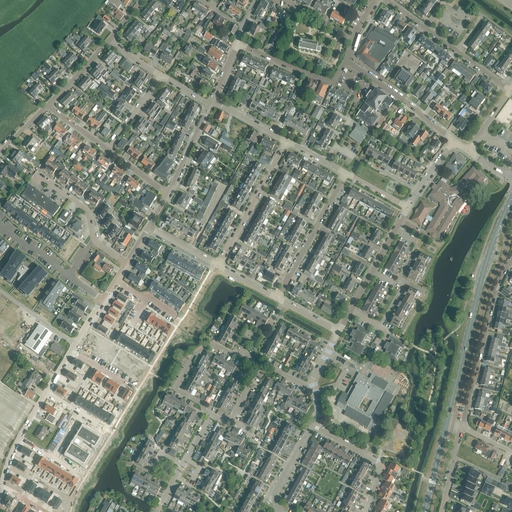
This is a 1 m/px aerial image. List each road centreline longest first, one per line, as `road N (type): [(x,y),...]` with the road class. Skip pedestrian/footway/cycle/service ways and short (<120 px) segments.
road 1 (tertiary): [(446,421),(489,251),(511,196)]
road 2 (residential): [(462,427),(492,297),(510,262)]
road 3 (residential): [(257,368),(213,344),(197,351),(174,389),(212,415)]
road 4 (residential): [(277,298),(345,173)]
road 5 (residential): [(218,266),(287,142)]
road 6 (residential): [(453,141),(347,62)]
road 7 (residential): [(365,511),(378,463),(311,427)]
road 8 (residential): [(347,62),(322,80),(236,44)]
